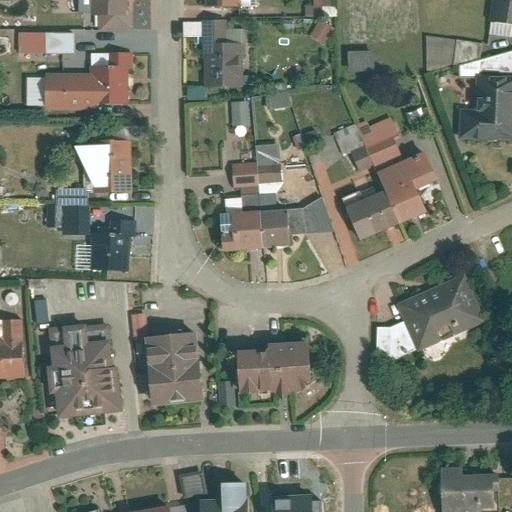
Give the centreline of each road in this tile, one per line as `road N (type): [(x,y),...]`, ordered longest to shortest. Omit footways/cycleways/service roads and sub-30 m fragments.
road 1 (residential): [(340,286),(293,300),(251,300),(216,284),(180,242),(166,0)]
road 2 (residential): [(0,486),(140,450),(354,437)]
road 3 (residential): [(511,214),(340,286)]
road 4 (residential): [(354,437),(511,431)]
road 5 (residential): [(354,437),(353,323),(340,286)]
